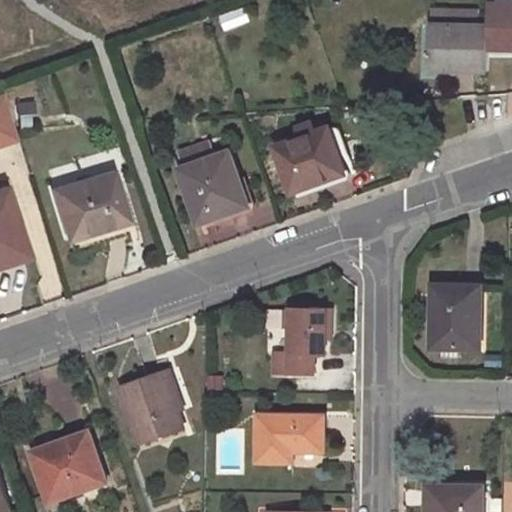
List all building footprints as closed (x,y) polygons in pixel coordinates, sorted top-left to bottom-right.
[(511,9),(494,10),(493,32),(492,56),(511,55),(511,9)] [(482,14),(436,15),(436,32),(432,32),(431,78),(492,77),(492,56),(493,32),(482,32),(482,14)] [(0,139),(15,134),(3,95),(0,95),(0,139)] [(440,139),(430,115),(415,120),(425,144),(440,139)] [(344,173),(329,128),(277,147),(292,192),(344,173)] [(244,198),(227,148),(177,165),(197,221),(215,215),(213,209),(244,198)] [(120,221),(105,173),(48,191),(63,239),(120,221)] [(26,253),(2,187),(0,187),(0,251),(1,251),(4,260),(26,253)] [(483,344),(484,285),(433,284),(433,304),(437,304),(437,343),(483,344)] [(272,349),(272,370),(312,370),(312,351),(322,352),(322,337),(323,328),(328,328),(328,307),(288,306),(288,308),(288,325),(287,350),(272,349)] [(167,366),(162,368),(176,408),(182,405),(167,366)] [(176,408),(162,368),(119,384),(140,440),(182,425),(176,408)] [(322,445),(323,413),(257,412),(257,459),(292,459),(292,446),(322,445)] [(106,479),(89,429),(30,450),(48,500),(106,479)] [(0,509),(12,506),(0,467),(0,509)] [(480,511),(481,486),(427,484),(426,511),(433,511),(432,511),(480,511)]
